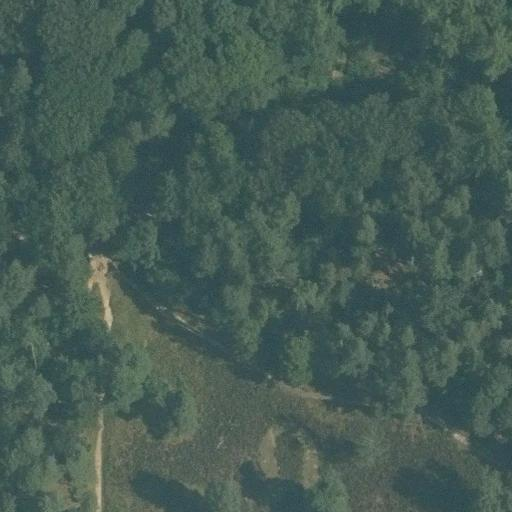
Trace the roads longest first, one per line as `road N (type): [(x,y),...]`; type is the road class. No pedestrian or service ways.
road 1 (track): [(0,243),(511,151)]
road 2 (track): [(50,0),(95,251),(95,511)]
